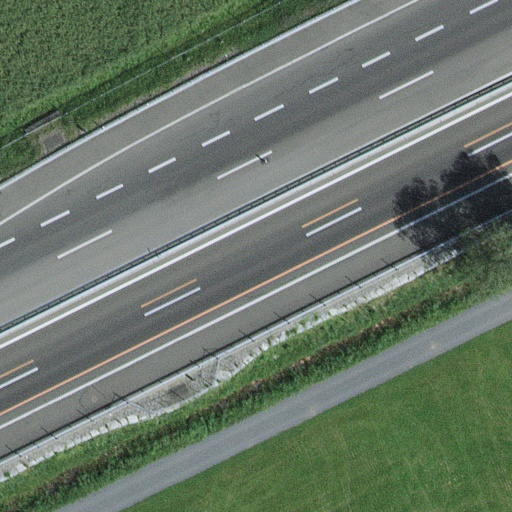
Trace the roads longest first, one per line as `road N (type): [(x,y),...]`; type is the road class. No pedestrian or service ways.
road 1 (motorway): [(511,33),(0,287)]
road 2 (motorway): [(0,388),(511,135)]
road 3 (track): [(84,511),(511,301)]
